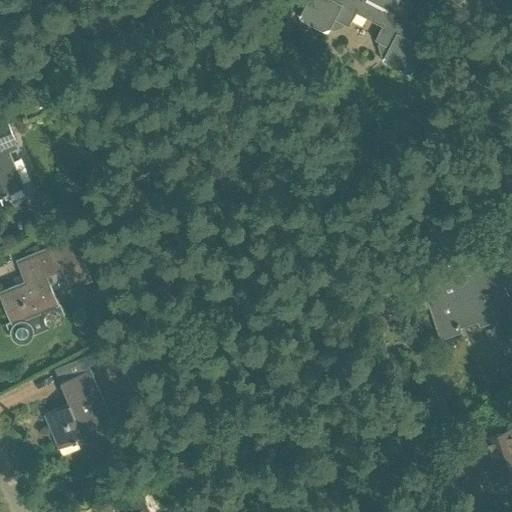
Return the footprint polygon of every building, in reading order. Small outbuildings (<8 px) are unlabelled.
[(308,0),(299,18),(328,33),(335,19),(349,26),(356,13),(383,26),(375,40),(389,47),(381,61),(410,76),(426,47),(412,40),(419,26),(404,19),(412,4),(403,0),(308,0)] [(0,117),(0,192),(21,184),(7,147),(15,143),(13,138),(14,137),(5,116),(0,117)] [(360,217),(346,223),(350,235),(365,230),(360,217)] [(26,280),(0,291),(12,321),(11,322),(10,323),(9,324),(9,325),(8,326),(8,327),(8,328),(8,329),(7,330),(8,331),(8,332),(8,333),(8,334),(9,335),(9,336),(10,337),(10,338),(11,339),(12,339),(13,340),(14,340),(14,341),(15,341),(16,341),(17,342),(18,342),(19,342),(20,342),(21,342),(23,341),(24,341),(25,340),(26,339),(27,339),(28,338),(28,337),(29,336),(30,335),(30,334),(31,333),(31,332),(31,331),(46,324),(45,323),(45,322),(45,321),(44,320),(44,319),(44,318),(44,317),(44,316),(45,315),(45,314),(45,313),(46,312),(47,311),(48,310),(49,310),(49,309),(50,309),(51,308),(52,308),(53,308),(54,308),(55,308),(56,308),(57,308),(58,308),(58,309),(59,309),(60,310),(61,310),(46,274),(63,267),(71,287),(90,279),(74,238),(18,260),(26,280)] [(426,289),(425,289),(428,296),(441,338),(461,331),(458,321),(477,314),(480,325),(492,321),(495,327),(498,338),(498,339),(511,334),(511,309),(497,265),(496,266),(497,267),(434,287),(427,290),(426,289)] [(382,307),(368,311),(373,332),(387,329),(382,307)] [(511,366),(501,369),(506,385),(511,383),(511,366)] [(70,403),(45,413),(60,447),(85,437),(87,442),(116,429),(90,369),(61,381),(70,403)] [(511,429),(469,444),(473,457),(490,452),(503,492),(511,489),(511,429)] [(150,511),(140,488),(95,507),(96,511),(150,511)]
